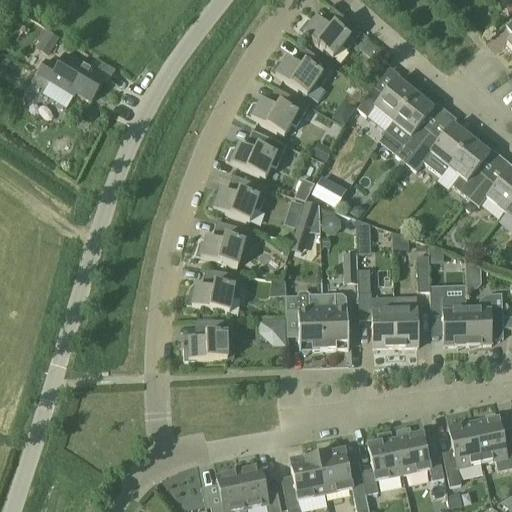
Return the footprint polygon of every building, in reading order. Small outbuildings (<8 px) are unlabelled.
[(0,0),(0,3),(13,11),(20,0),(0,0)] [(307,25),(299,35),(332,62),(342,50),(347,54),(362,35),(333,12),(322,25),(316,21),(313,26),(307,25)] [(35,48),(46,55),(58,38),(46,30),(35,48)] [(382,70),(389,61),(367,44),(360,53),(382,70)] [(292,65),(287,61),(284,66),(278,65),(270,76),(316,106),(325,94),(320,91),(333,71),(302,50),(292,65)] [(45,64),(37,77),(48,84),(42,92),(57,101),(62,93),(76,101),(78,98),(90,106),(96,96),(104,83),(64,58),(56,70),(45,64)] [(374,112),(392,126),(402,114),(414,98),(396,84),(384,99),(374,91),(357,113),(367,121),(374,112)] [(252,108),(246,120),(284,140),(291,127),(296,130),(308,109),(275,91),(267,106),(261,103),(258,108),(252,108)] [(402,114),(392,126),(384,137),(402,151),(395,159),(405,167),(413,158),(430,136),(420,128),(433,113),(414,98),(402,114)] [(338,110),(332,119),(344,128),(350,119),(338,110)] [(430,136),(413,158),(423,166),(430,157),(448,171),(470,143),(452,129),(440,144),(430,136)] [(230,153),(225,165),(265,183),(271,169),(276,171),(286,149),(252,134),(245,150),(239,148),(237,152),(230,153)] [(470,143),(448,171),(459,180),(452,189),(469,203),(486,181),(476,173),(489,158),(470,143)] [(317,146),(311,158),(325,165),(331,153),(317,146)] [(486,181),(469,203),(476,209),(479,211),(486,202),(504,216),(511,206),(511,176),(508,174),(496,189),(486,181)] [(212,200),(208,212),(249,226),(254,212),(260,214),(267,191),(232,179),(226,196),(220,194),(219,199),(212,200)] [(324,206),(333,189),(321,182),(311,199),(324,206)] [(303,183),(295,201),(306,204),(315,188),(303,183)] [(469,203),(463,210),(470,216),(476,209),(469,203)] [(291,204),(287,216),(299,219),(303,207),(291,204)] [(305,205),(297,231),(309,235),(310,233),(320,236),(320,233),(319,226),(319,210),(305,205)] [(352,212),(349,216),(357,223),(364,215),(360,211),(352,212)] [(323,222),(319,226),(320,233),(327,238),(335,238),(340,232),(339,223),(333,218),(333,220),(328,219),(323,222)] [(359,224),(355,223),(356,259),(371,258),(370,228),(359,224)] [(198,248),(195,260),(237,272),(241,257),(247,258),(253,235),(217,226),(212,242),(206,241),(204,246),(198,248)] [(408,239),(391,233),(392,250),(408,250),(408,239)] [(343,258),(343,286),(357,286),(357,275),(356,275),(356,258),(343,258)] [(416,261),(417,297),(429,296),(429,295),(428,261),(416,261)] [(479,270),(465,264),(465,277),(479,276),(479,270)] [(241,279),(205,273),(202,290),(195,289),(194,295),(188,297),(186,310),(229,317),(231,302),(237,303),(241,279)] [(357,275),(357,286),(358,299),(370,298),(369,274),(357,275)] [(268,284),(268,300),(282,300),(282,285),(268,284)] [(285,315),(297,314),(299,355),(323,354),(322,313),(322,298),(310,299),(306,295),(300,295),(296,298),(296,300),(285,301),(285,315)] [(429,295),(429,296),(430,319),(442,319),(443,350),(467,350),(466,318),(466,314),(466,302),(442,303),(442,295),(429,295)] [(478,313),(466,314),(466,318),(467,350),(491,349),(490,322),(502,321),(501,297),(489,298),(485,299),(481,302),(479,306),(478,310),(478,313)] [(341,298),(322,298),(322,313),(323,354),(348,353),(346,302),(341,298)] [(416,301),(393,302),(395,352),(418,351),(416,313),(416,301)] [(371,303),(371,314),(372,353),(395,352),(393,302),(371,303)] [(231,324),(194,325),(195,343),(188,343),(188,348),(183,351),(184,365),(195,365),(195,364),(227,363),(226,348),(232,348),(231,324)] [(284,324),(258,325),(258,337),(273,350),(285,349),(284,324)] [(190,327),(177,326),(177,340),(190,341),(190,327)] [(486,424),(473,427),(478,454),(481,467),(494,464),(497,476),(507,474),(511,472),(511,446),(503,449),(497,422),(496,422),(495,418),(485,420),(486,424)] [(478,454),(473,427),(448,432),(454,459),(443,462),(449,491),(461,489),(457,472),(481,467),(478,454)] [(398,443),(395,443),(402,479),(429,473),(432,485),(444,482),(439,459),(427,461),(422,438),(410,440),(409,433),(397,435),(398,443)] [(372,472),(361,475),(365,498),(378,496),(375,485),(402,479),(395,443),(391,444),(390,436),(378,439),(379,446),(367,449),(372,472)] [(344,454),(316,460),(325,499),(352,493),(355,511),(368,511),(365,498),(361,475),(349,477),(344,454)] [(298,504),(325,499),(316,460),(289,465),(297,505),(298,504)] [(260,472),(238,476),(245,511),(250,511),(267,508),(267,511),(280,511),(277,497),(266,500),(260,472)] [(222,509),(210,511),(245,511),(238,476),(216,481),(222,509)] [(457,498),(447,500),(449,511),(456,511),(460,511),(457,498)]
